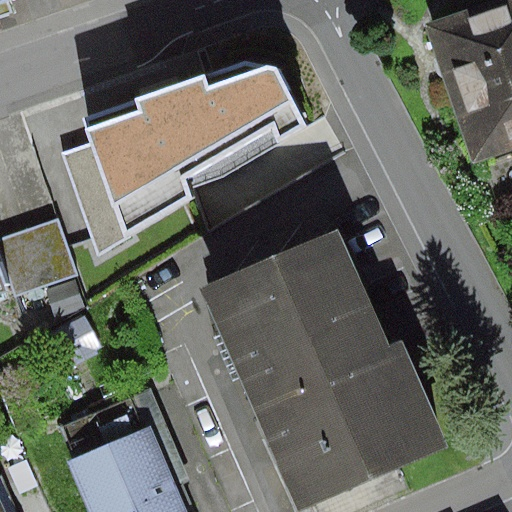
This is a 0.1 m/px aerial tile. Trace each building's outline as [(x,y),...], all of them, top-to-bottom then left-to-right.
[(0,0),(0,15),(42,0),(0,0)] [(511,0),(481,0),(424,20),(473,161),(511,147),(511,0)] [(251,70),(80,152),(118,232),(290,150),(251,70)] [(344,224),(207,281),(304,511),(322,511),(444,461),(344,224)] [(0,244),(0,296),(17,291),(0,244)] [(184,511),(157,430),(68,460),(85,511),(184,511)]
